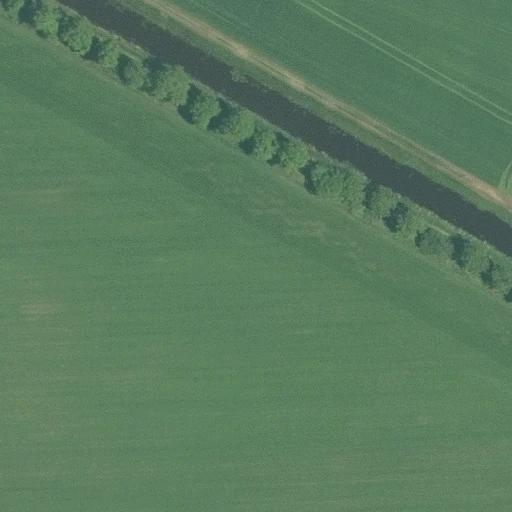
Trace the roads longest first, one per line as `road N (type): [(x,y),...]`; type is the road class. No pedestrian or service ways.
road 1 (track): [(0,3),(511,291)]
road 2 (track): [(144,0),(511,207)]
